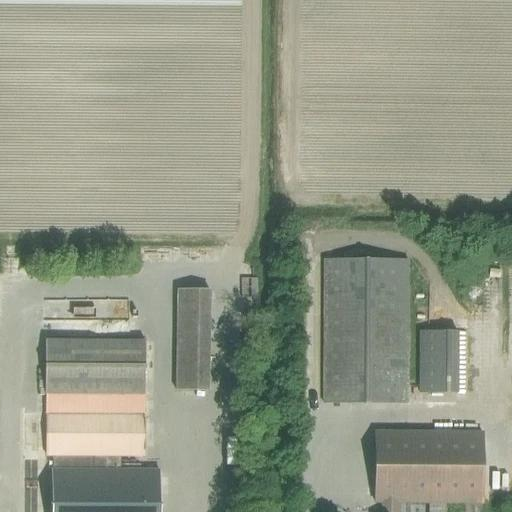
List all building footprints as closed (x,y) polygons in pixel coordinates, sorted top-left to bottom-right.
[(408,405),(408,260),(322,260),(322,405),(408,405)] [(210,290),(178,289),(176,390),(208,391),(210,290)] [(457,393),(458,332),(419,332),(419,393),(457,393)] [(144,456),(144,424),(145,341),(48,339),(46,454),(52,455),(51,511),(158,511),(159,471),(120,470),(120,456),(144,456)] [(482,433),(375,432),(375,503),(381,503),(380,511),(398,511),(399,503),(481,504),(482,433)]
